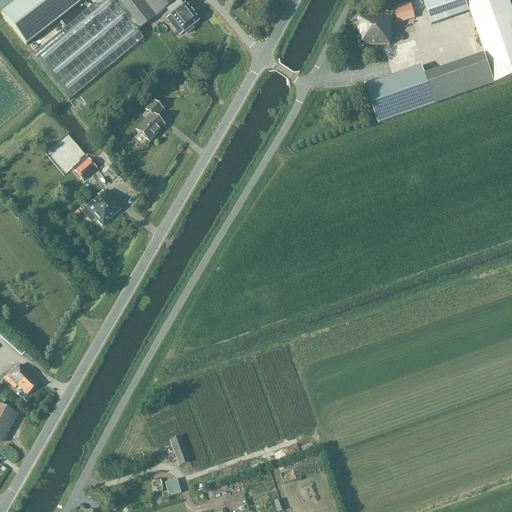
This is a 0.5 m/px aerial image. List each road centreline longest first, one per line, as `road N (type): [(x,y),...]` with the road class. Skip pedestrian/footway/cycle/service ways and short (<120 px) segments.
road 1 (tertiary): [(1,511),(261,58)]
road 2 (unclassified): [(67,511),(304,86)]
road 3 (unknown): [(304,86),(364,83),(464,48)]
